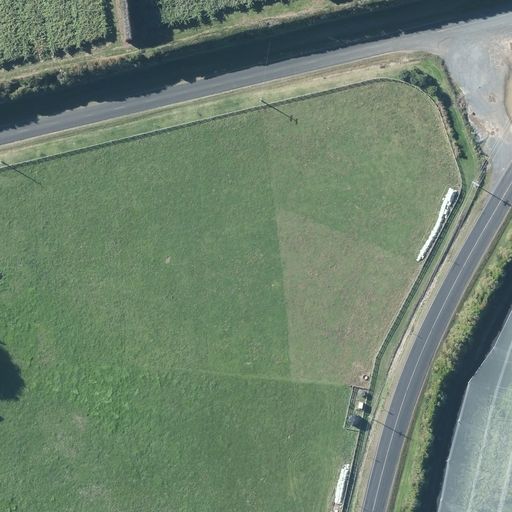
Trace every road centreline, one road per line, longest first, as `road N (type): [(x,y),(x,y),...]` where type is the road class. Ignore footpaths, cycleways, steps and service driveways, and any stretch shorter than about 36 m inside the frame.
road 1 (unclassified): [(0,135),(511,8)]
road 2 (tertiary): [(511,170),(490,210),(384,511)]
